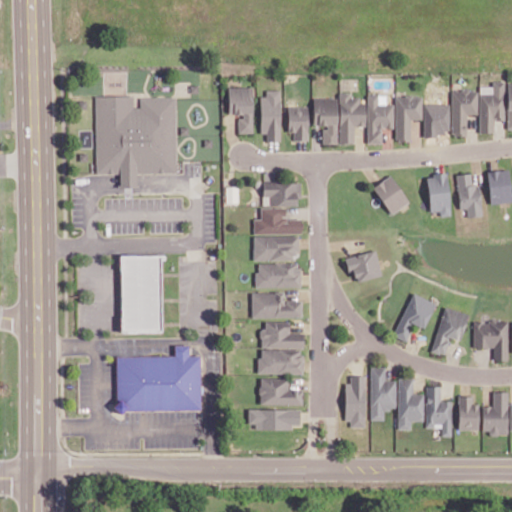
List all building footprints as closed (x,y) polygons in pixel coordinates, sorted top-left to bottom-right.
[(479,132),(493,132),(493,119),(504,119),(504,81),(491,81),(491,86),(478,86),(479,132)] [(252,86),(227,87),(228,115),(237,115),(237,133),(252,133),(252,86)] [(280,89),(260,90),(261,133),(265,133),(265,141),(280,140),(280,89)] [(477,90),(450,90),(451,135),(466,135),(466,114),(477,114),(477,90)] [(365,125),(365,99),(350,99),(350,92),(338,93),(339,143),(354,143),(353,126),(365,125)] [(409,141),(409,119),(421,119),(421,95),(394,95),(394,103),(385,103),(385,94),(366,94),(366,143),(381,143),(381,127),(394,127),(394,141),(409,141)] [(175,97),(140,97),(140,107),(133,107),(133,95),(95,96),(96,173),(120,173),(120,187),(136,187),(136,173),(176,172),(175,97)] [(336,144),(337,98),(313,98),(312,126),(322,126),(322,143),(336,144)] [(449,134),(449,103),(423,104),(423,135),(449,134)] [(307,140),(307,106),(288,106),(287,132),(293,132),(293,139),(307,140)] [(180,126),(180,133),(188,133),(188,125),(180,126)] [(489,203),(510,202),(509,169),(487,170),(489,203)] [(482,215),(479,185),(472,186),(471,173),(455,174),(458,209),(466,209),(467,217),(482,215)] [(408,202),(391,174),(372,186),(390,214),(408,202)] [(450,215),(448,174),(427,175),(428,211),(439,211),(439,216),(450,215)] [(262,204),(299,205),(299,182),(262,181),(262,204)] [(237,202),(237,186),(225,186),(225,202),(237,202)] [(253,218),(253,233),(301,233),(301,219),(285,219),(285,207),(260,207),(260,218),(253,218)] [(252,260),(296,259),(296,235),(252,236),(252,260)] [(356,282),(381,275),(375,249),(344,257),(348,272),(353,271),(356,282)] [(119,254),(120,331),(161,330),(159,253),(119,254)] [(256,287),(300,286),(299,263),(255,263),(256,287)] [(302,316),(302,301),(284,301),(284,292),(251,292),(251,317),(302,316)] [(413,323),(423,328),(435,302),(412,292),(393,335),(405,341),(413,323)] [(468,313),(444,306),(431,351),(444,355),(449,337),(460,340),(468,313)] [(507,321),(473,320),(473,347),(493,347),(493,360),(507,360),(507,321)] [(289,322),(264,321),(264,328),(260,328),(260,347),(303,348),(303,333),(289,333),(289,322)] [(174,355),(115,356),(116,410),(200,409),(200,355),(188,355),(188,344),(174,344),(174,355)] [(302,350),(258,349),(258,373),(302,374),(302,350)] [(370,420),(384,419),(384,409),(396,409),(396,380),(385,380),(385,366),(370,367),(370,420)] [(365,427),(365,375),(350,375),(349,382),(346,382),(345,426),(365,427)] [(288,378),(259,377),(259,403),(302,404),(303,389),(287,389),(288,378)] [(424,420),(423,394),(413,394),(413,377),(397,377),(398,429),(411,428),(411,421),(424,420)] [(425,425),(441,425),(441,435),(451,436),(452,400),(441,400),(441,386),(426,386),(425,425)] [(508,391),(493,391),(493,405),(482,406),(482,434),(508,433),(508,391)] [(459,429),(478,429),(478,403),(472,403),(472,395),(458,395),(459,429)] [(299,409),(248,408),(247,423),(255,424),(255,429),(292,429),(292,424),(299,424),(299,409)]
